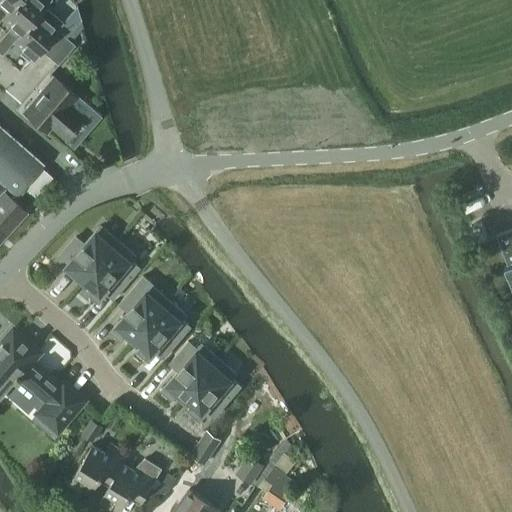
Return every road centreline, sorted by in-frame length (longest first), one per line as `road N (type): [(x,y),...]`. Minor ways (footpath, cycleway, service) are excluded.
road 1 (unclassified): [(408,511),(366,423),(176,167)]
road 2 (unclassified): [(176,167),(419,148),(511,117)]
road 3 (residential): [(1,276),(162,424)]
road 4 (unclassified): [(176,167),(128,0)]
road 5 (unclassified): [(1,276),(88,191)]
